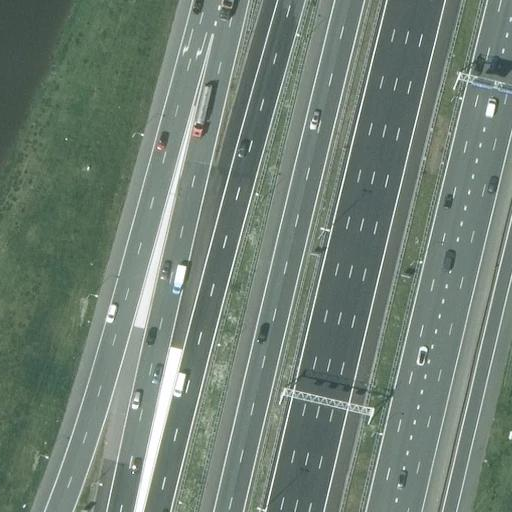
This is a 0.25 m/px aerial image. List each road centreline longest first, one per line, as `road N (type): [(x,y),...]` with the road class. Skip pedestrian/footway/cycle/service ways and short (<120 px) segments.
road 1 (motorway): [(291,0),(157,511)]
road 2 (motorway): [(294,511),(415,0)]
road 3 (motorway): [(348,0),(229,511)]
road 4 (motorway): [(393,511),(511,15)]
road 5 (motorway): [(211,36),(177,106),(58,511)]
road 6 (motorway): [(211,36),(208,112),(119,511)]
road 7 (motorway): [(448,511),(511,242)]
